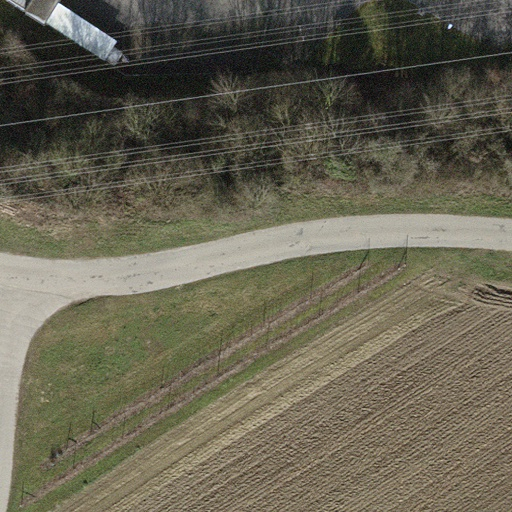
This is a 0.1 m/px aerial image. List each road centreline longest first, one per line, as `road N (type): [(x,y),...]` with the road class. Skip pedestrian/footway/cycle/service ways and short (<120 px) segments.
road 1 (residential): [(511,236),(428,228),(334,233),(140,271),(21,272)]
road 2 (residential): [(21,272),(0,486)]
